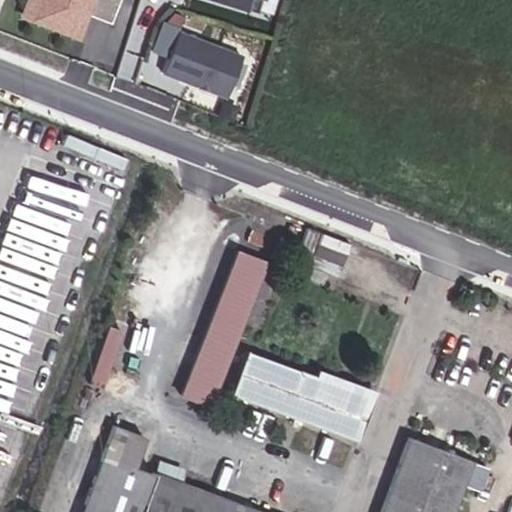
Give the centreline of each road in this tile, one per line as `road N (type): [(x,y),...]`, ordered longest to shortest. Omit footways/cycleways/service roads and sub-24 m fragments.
road 1 (residential): [(0,68),(511,267)]
road 2 (unknown): [(357,483),(137,396),(103,407),(60,511)]
road 3 (unknown): [(0,119),(106,161),(105,197),(71,317)]
road 4 (unknown): [(449,245),(357,483)]
